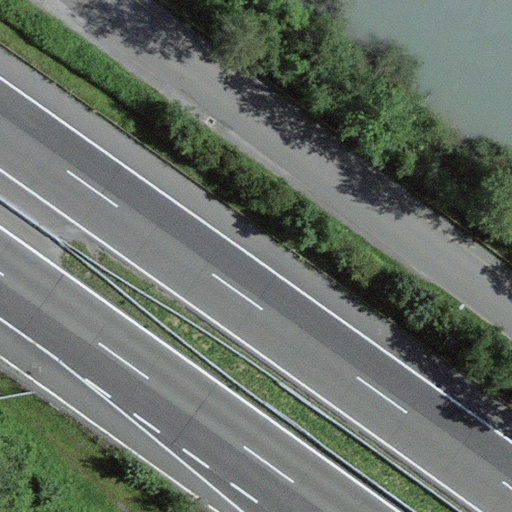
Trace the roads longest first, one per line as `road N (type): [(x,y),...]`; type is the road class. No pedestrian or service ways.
road 1 (motorway): [(511,488),(0,121)]
road 2 (unclassified): [(102,0),(511,306)]
road 3 (motorway): [(0,271),(338,511)]
